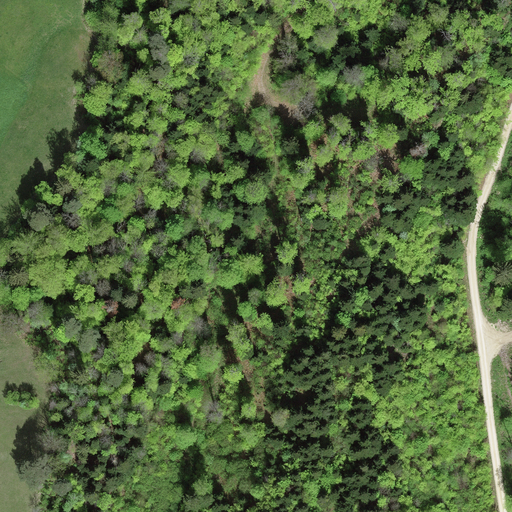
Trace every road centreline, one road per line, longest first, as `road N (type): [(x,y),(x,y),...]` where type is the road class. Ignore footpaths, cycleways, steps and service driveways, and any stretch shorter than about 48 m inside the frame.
road 1 (track): [(176,511),(235,305),(271,247),(266,99)]
road 2 (track): [(511,127),(485,184),(469,247),(505,511)]
road 3 (track): [(103,41),(156,54),(172,67),(146,194),(166,216),(216,232),(220,291),(235,305)]
road 4 (track): [(313,0),(270,48),(260,88),(280,108),(358,114)]
